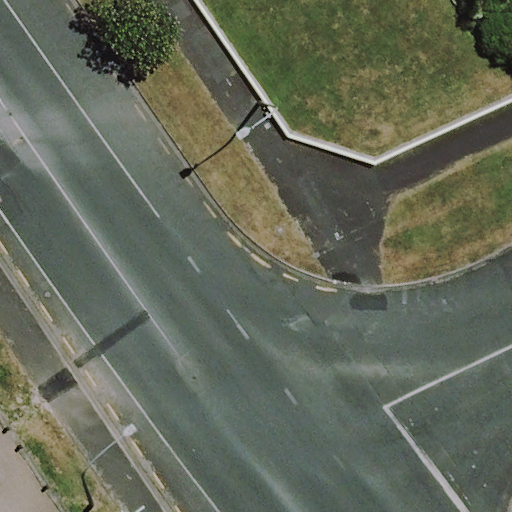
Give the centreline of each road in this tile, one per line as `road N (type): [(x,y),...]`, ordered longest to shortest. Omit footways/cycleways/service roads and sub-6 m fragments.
road 1 (tertiary): [(0,101),(278,493)]
road 2 (tertiary): [(278,493),(380,410),(511,348)]
